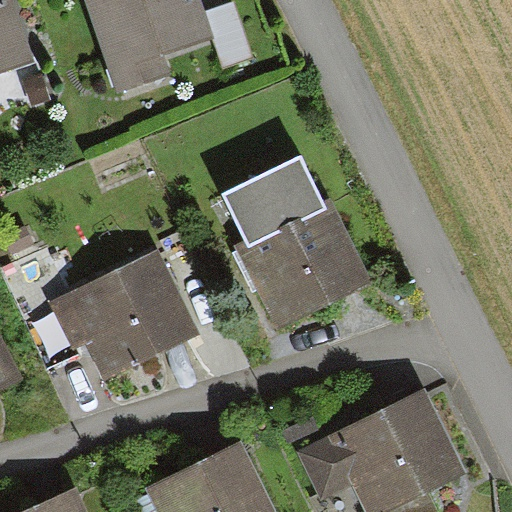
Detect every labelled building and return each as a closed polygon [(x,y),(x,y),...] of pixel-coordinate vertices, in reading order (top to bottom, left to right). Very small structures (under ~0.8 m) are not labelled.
[(18,0),(0,0),(0,66),(36,54),(18,0)] [(205,0),(89,0),(117,86),(172,69),(165,48),(216,32),(205,0)] [(237,0),(218,0),(208,3),(226,60),(254,52),(237,0)] [(237,239),(278,322),(377,274),(333,185),(327,188),(302,139),(223,178),(250,232),(237,239)] [(3,232),(12,250),(34,239),(26,221),(3,232)] [(105,373),(201,325),(158,241),(49,295),(73,344),(87,338),(105,373)] [(0,383),(24,371),(0,324),(0,383)] [(443,511),(428,483),(469,462),(426,379),(297,446),(322,493),(352,478),(369,511),(376,507),(378,511),(443,511)] [(283,511),(241,432),(150,481),(152,485),(134,495),(142,511),(283,511)] [(91,511),(77,480),(6,511),(91,511)]
